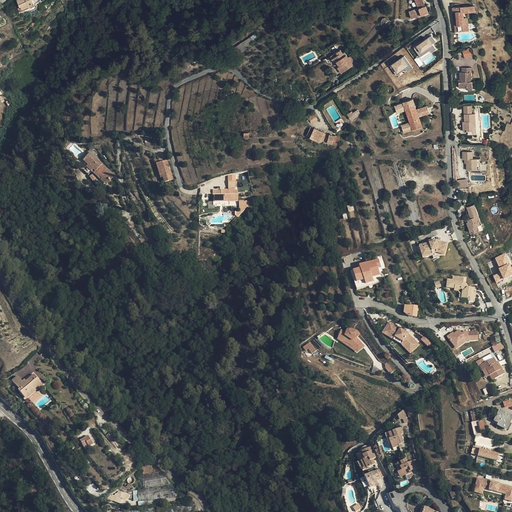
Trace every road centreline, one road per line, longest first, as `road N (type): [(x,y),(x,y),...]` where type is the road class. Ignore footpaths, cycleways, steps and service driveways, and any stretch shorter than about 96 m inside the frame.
road 1 (residential): [(511,349),(454,222),(437,0)]
road 2 (unclassified): [(208,511),(97,412),(0,280)]
road 3 (tertiary): [(0,405),(27,427),(78,511)]
